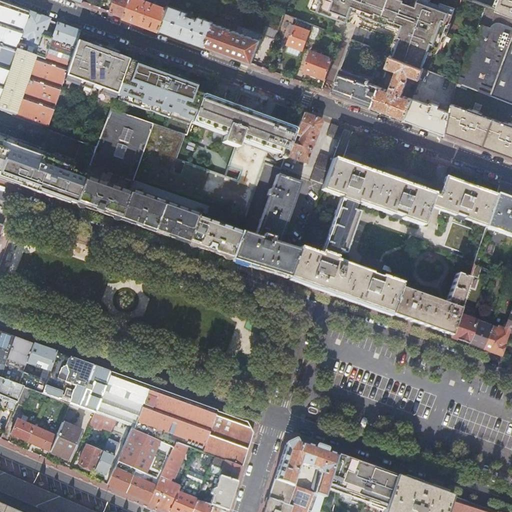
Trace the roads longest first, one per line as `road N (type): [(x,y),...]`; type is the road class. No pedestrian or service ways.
road 1 (secondary): [(511,173),(35,0)]
road 2 (residential): [(311,305),(0,193)]
road 3 (residential): [(0,313),(276,414)]
road 4 (residential): [(276,414),(511,499)]
road 5 (residential): [(511,375),(311,305)]
road 6 (residential): [(141,511),(0,450)]
